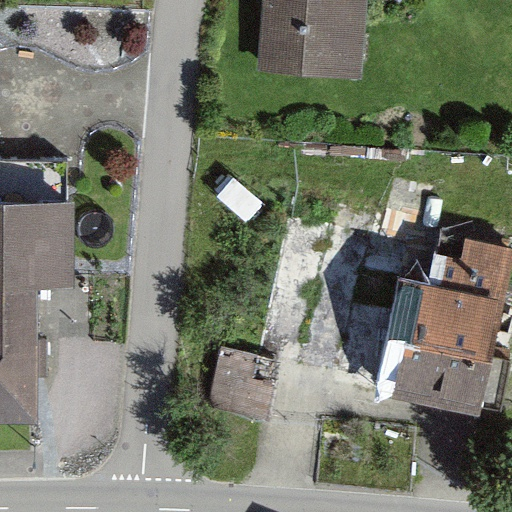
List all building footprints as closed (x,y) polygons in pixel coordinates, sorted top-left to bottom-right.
[(262,0),(259,55),(360,63),(364,0),(262,0)] [(77,180),(0,178),(0,402),(42,403),(43,264),(76,265),(77,180)] [(371,395),(375,377),(402,251),(411,209),(293,185),(254,369),(280,375),(371,395)] [(430,257),(402,251),(375,377),(484,399),(511,262),(511,231),(466,222),(462,241),(435,235),(430,257)] [(273,412),(280,375),(254,369),(220,363),(212,401),(273,412)] [(511,437),(504,437),(498,478),(511,480),(511,437)]
